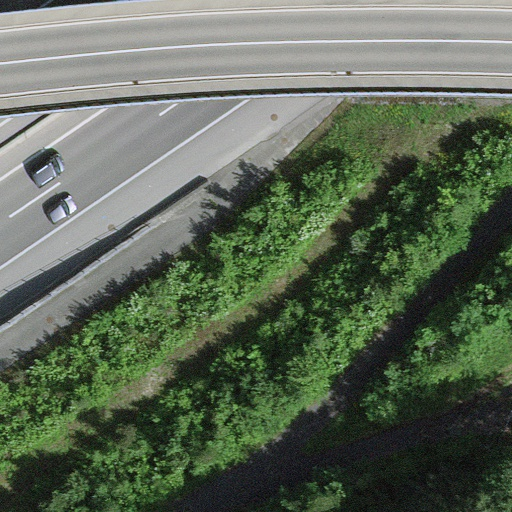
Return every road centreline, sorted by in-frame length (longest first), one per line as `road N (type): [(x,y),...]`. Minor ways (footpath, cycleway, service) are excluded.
road 1 (primary): [(0,64),(235,43),(511,43)]
road 2 (motorway): [(0,223),(330,0)]
road 3 (motorway): [(119,0),(0,80)]
